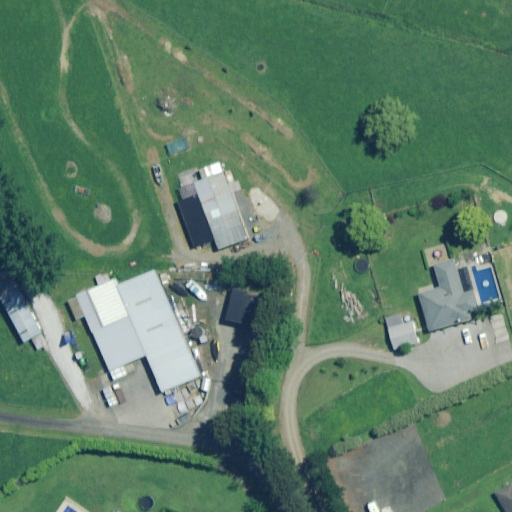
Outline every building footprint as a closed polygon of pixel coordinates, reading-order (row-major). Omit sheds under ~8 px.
[(221,250),(249,239),(238,208),(244,206),(240,195),(234,197),(221,163),(202,170),(206,180),(196,184),(200,194),(179,201),(196,247),(217,240),(221,250)] [(464,296),(455,261),(437,266),(443,289),(422,295),(432,331),(472,320),(470,314),(480,311),(475,293),(464,296)] [(42,334),(10,271),(0,275),(0,293),(25,343),(42,334)] [(187,393),(203,386),(197,371),(200,370),(194,356),(191,357),(155,271),(119,286),(116,280),(78,296),(102,353),(98,354),(104,367),(108,366),(112,375),(133,366),(131,362),(148,355),(163,392),(183,383),(187,393)] [(188,308),(172,277),(163,281),(179,312),(188,308)] [(419,343),(413,322),(389,328),(394,350),(419,343)] [(44,335),(33,341),(38,349),(48,343),(44,335)] [(244,346),(243,354),(261,356),(262,348),(244,346)] [(511,511),(511,485),(496,494),(505,511),(511,511)]
